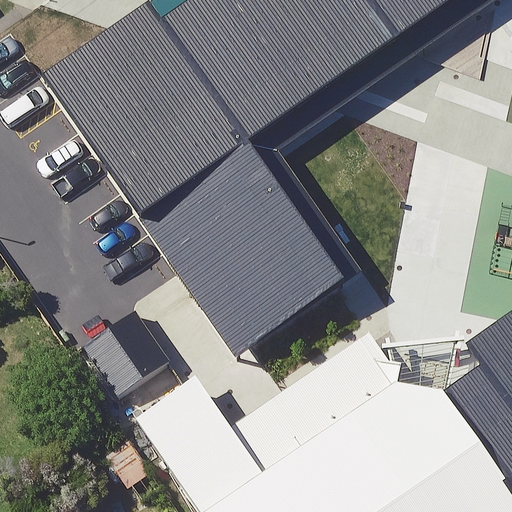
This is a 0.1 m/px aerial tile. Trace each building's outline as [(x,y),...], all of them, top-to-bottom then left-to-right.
[(190,0),(157,23),(243,147),(456,0),(190,0)] [(144,4),(36,77),(179,283),(235,364),(342,290),(243,147),(157,23),(144,4)] [(511,314),(459,352),(511,427),(511,314)] [(167,366),(132,315),(83,349),(117,399),(167,366)] [(132,419),(195,511),(511,511),(511,506),(386,322),(224,432),(189,381),(132,419)]
